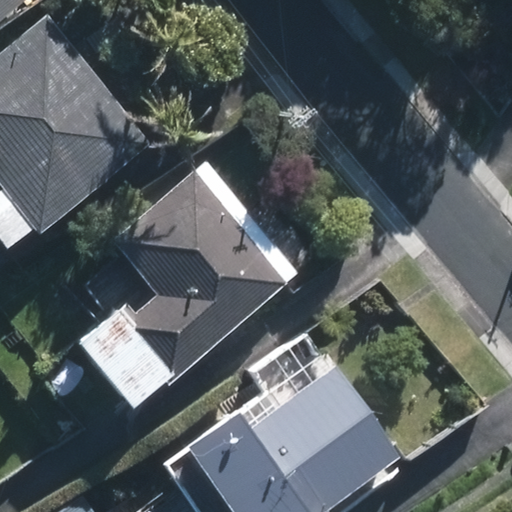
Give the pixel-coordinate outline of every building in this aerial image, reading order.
[(0,0),(0,23),(29,0),(0,0)] [(39,39),(0,71),(0,213),(25,243),(134,152),(39,39)] [(204,183),(124,244),(165,298),(133,323),(166,366),(278,280),(204,183)] [(321,363),(168,467),(199,511),(346,511),(399,477),(321,363)] [(85,511),(78,502),(63,511),(85,511)]
